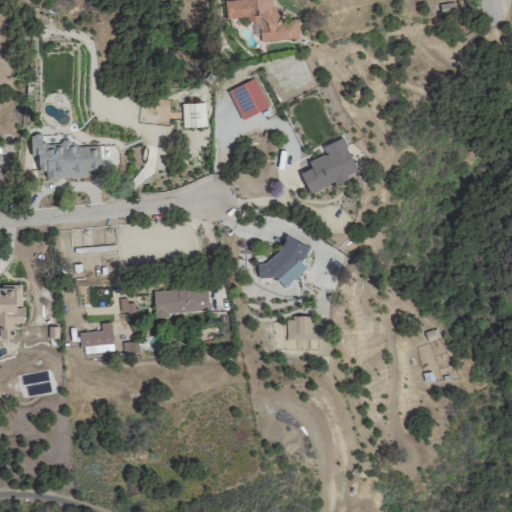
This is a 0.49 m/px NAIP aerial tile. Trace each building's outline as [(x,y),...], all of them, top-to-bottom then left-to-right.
[(260,40),(299,36),(297,16),(275,18),(273,0),(223,0),(225,17),(248,14),(249,22),(258,21),(260,40)] [(438,4),(440,14),(455,12),(453,2),(438,4)] [(205,126),(204,102),(181,103),(182,127),(205,126)] [(99,144),(69,145),(69,139),(59,139),(59,143),(41,143),(40,134),(29,134),(30,156),(36,156),(37,171),(45,170),(45,178),(86,177),(85,170),(99,169),(99,144)] [(357,171),(342,135),(321,144),(324,152),(307,159),(310,166),(299,171),(308,191),(357,171)] [(305,267),(298,258),(306,251),(292,234),(253,267),(263,279),(271,273),(283,287),(305,267)] [(0,336),(12,337),(11,322),(22,321),(20,284),(0,285),(0,336)] [(208,312),(206,288),(194,289),(194,287),(152,289),(153,315),(208,312)] [(316,338),(315,315),(286,316),(286,339),(316,338)] [(110,322),(99,323),(100,330),(78,332),(81,354),(103,351),(102,344),(112,343),(110,322)]
